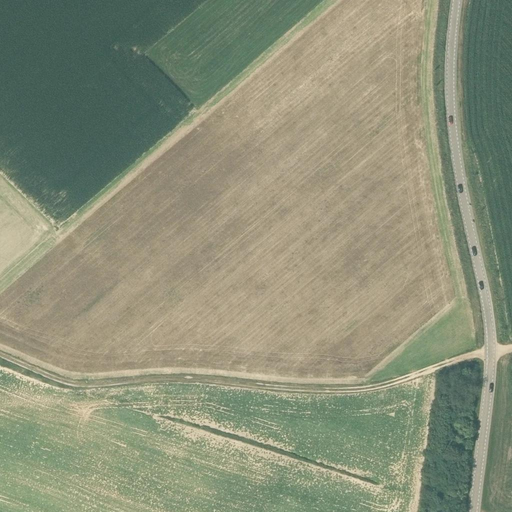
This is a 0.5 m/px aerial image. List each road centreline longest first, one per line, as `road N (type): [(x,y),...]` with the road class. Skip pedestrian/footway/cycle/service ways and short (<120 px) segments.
road 1 (tertiary): [(473,511),(490,334),(451,118),(456,0)]
road 2 (track): [(490,350),(396,381),(338,390),(181,378),(79,384),(0,355)]
